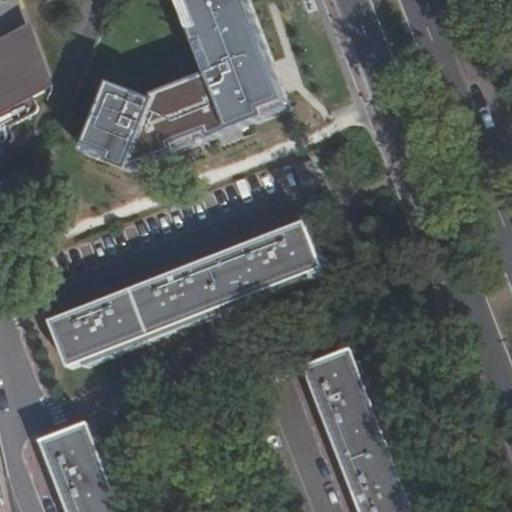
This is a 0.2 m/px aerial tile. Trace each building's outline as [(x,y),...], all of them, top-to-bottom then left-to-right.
[(0,0),(0,157),(5,150),(7,149),(9,148),(11,146),(13,144),(14,142),(15,139),(14,137),(14,134),(13,131),(10,129),(37,115),(38,113),(38,112),(39,110),(39,108),(38,106),(38,104),(37,103),(36,101),(34,100),(46,93),(23,30),(0,42),(0,0)] [(129,52),(87,161),(131,179),(291,115),(245,0),(168,0),(168,1),(172,3),(176,1),(183,18),(178,19),(183,30),(187,28),(193,45),(152,61),(129,52)] [(56,329),(74,374),(327,273),(310,229),(56,329)] [(413,511),(353,356),(309,375),(362,511),(413,511)] [(122,511),(91,431),(47,449),(71,511),(122,511)]
